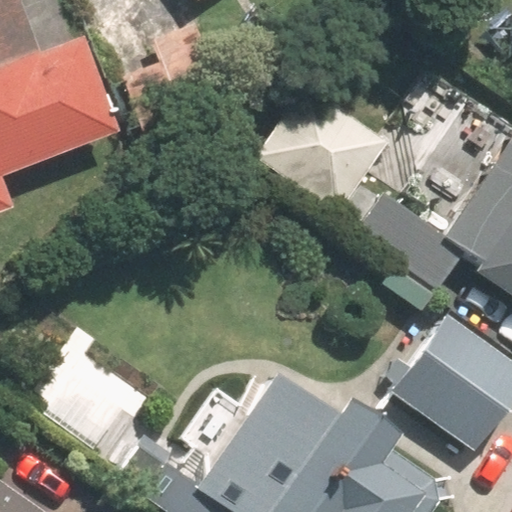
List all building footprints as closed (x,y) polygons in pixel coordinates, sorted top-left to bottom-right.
[(0,0),(0,213),(2,213),(0,207),(0,177),(105,133),(69,40),(24,57),(2,0),(0,0)] [(379,145),(297,88),(250,155),(333,212),(379,145)] [(511,129),(506,125),(422,254),(511,312),(511,129)] [(511,386),(511,369),(435,318),(381,398),(467,455),(511,386)] [(233,413),(206,394),(173,443),(200,461),(170,505),(181,511),(420,511),(433,493),(374,453),(385,437),(334,402),(322,418),(259,375),(233,413)] [(0,511),(24,511),(0,495),(0,511)]
